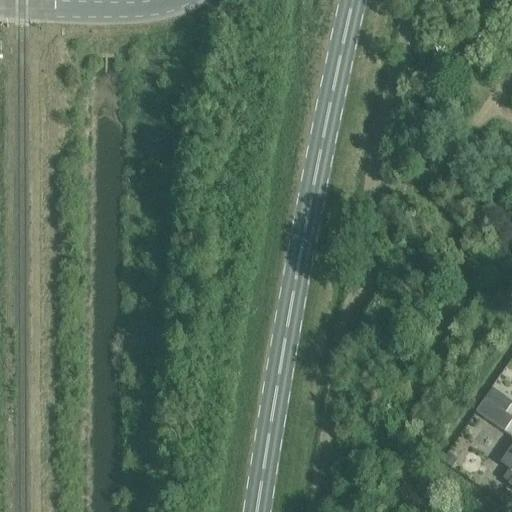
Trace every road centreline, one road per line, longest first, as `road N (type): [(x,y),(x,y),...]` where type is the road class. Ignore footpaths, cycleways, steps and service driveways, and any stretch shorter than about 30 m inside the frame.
road 1 (primary): [(259,511),(357,0)]
road 2 (unclassified): [(0,6),(60,10),(166,0)]
